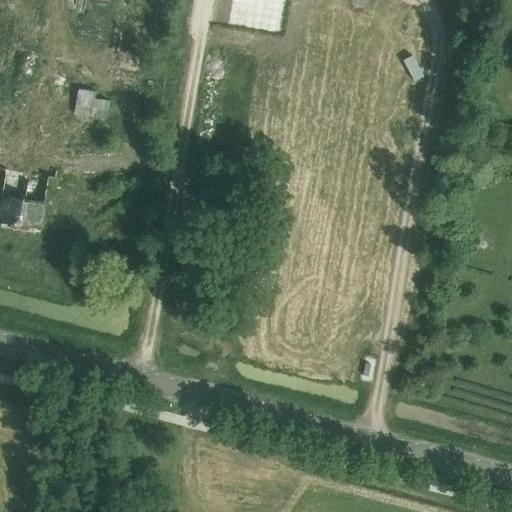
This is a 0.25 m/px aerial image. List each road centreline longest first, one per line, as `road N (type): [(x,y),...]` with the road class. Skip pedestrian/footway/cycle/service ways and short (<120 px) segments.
road 1 (secondary): [(511,481),(0,343)]
road 2 (track): [(367,440),(438,36),(432,6),(420,0)]
road 3 (track): [(140,380),(209,0)]
